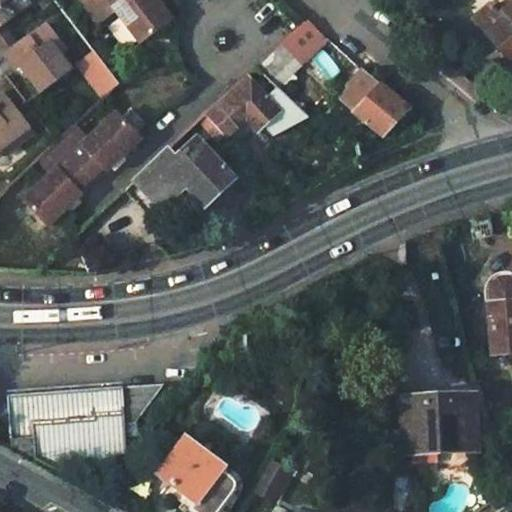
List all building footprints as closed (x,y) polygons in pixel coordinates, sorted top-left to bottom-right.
[(0,0),(0,23),(7,18),(23,6),(18,0),(0,0)] [(116,11),(141,43),(170,21),(154,0),(87,0),(83,4),(99,25),(116,11)] [(484,28),(511,61),(511,0),(498,0),(480,15),(488,25),(484,28)] [(0,43),(17,31),(7,18),(0,23),(0,43)] [(14,72),(24,84),(34,98),(65,74),(53,59),(45,48),(51,43),(41,29),(25,41),(0,60),(0,68),(6,77),(14,72)] [(17,31),(0,43),(0,60),(25,41),(17,31)] [(295,48),(287,40),(271,55),(278,61),(280,63),(295,48)] [(60,54),(51,43),(45,48),(53,59),(60,54)] [(118,83),(95,52),(77,66),(102,98),(118,83)] [(265,73),(278,61),(271,55),(258,67),(265,73)] [(266,75),(265,73),(258,67),(206,115),(224,135),(246,117),(258,129),(277,111),(254,85),(266,75)] [(351,90),(342,101),(381,136),(406,109),(377,83),(361,70),(346,86),(351,90)] [(6,77),(16,90),(24,84),(14,72),(6,77)] [(0,150),(7,145),(13,153),(30,139),(0,98),(0,150)] [(123,156),(141,140),(117,114),(88,140),(74,125),(55,142),(90,180),(103,168),(106,171),(112,167),(123,156)] [(224,135),(206,115),(199,122),(217,141),(224,135)] [(168,151),(138,179),(162,205),(185,183),(204,204),(231,178),(197,141),(176,160),(168,151)] [(52,174),(24,200),(47,226),(66,209),(77,199),(81,195),(78,190),(90,180),(55,142),(38,159),(52,174)] [(0,150),(0,155),(4,160),(13,153),(7,145),(0,150)] [(123,156),(112,167),(116,172),(127,162),(123,156)] [(71,214),(82,204),(77,199),(66,209),(71,214)] [(486,305),(490,355),(511,353),(511,283),(505,279),(495,281),(490,286),(490,304),(486,305)] [(507,425),(493,377),(477,378),(489,428),(507,425)] [(161,379),(5,393),(10,442),(57,470),(116,465),(115,452),(125,451),(123,424),(133,423),(161,379)] [(466,400),(403,402),(404,452),(468,450),(466,400)] [(186,436),(158,473),(195,500),(190,507),(196,511),(217,511),(234,490),(235,488),(235,486),(235,484),(235,482),(234,480),(233,478),(231,476),(229,475),(224,471),(227,467),(186,436)] [(269,461),(254,490),(273,500),(288,472),(269,461)]
